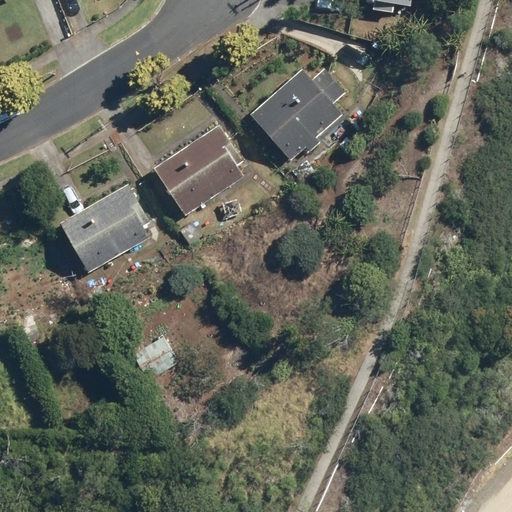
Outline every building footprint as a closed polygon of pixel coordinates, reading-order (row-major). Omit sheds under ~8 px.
[(334,113),(324,102),(336,91),(316,69),(304,79),(294,69),(243,115),(282,158),(295,146),(301,152),(312,142),(307,137),(334,113)] [(236,160),(212,124),(147,166),(179,214),(236,178),(227,165),(236,160)] [(123,184),(54,222),(81,271),(144,237),(138,226),(144,222),(123,184)] [(188,222),(176,229),(183,243),(195,236),(188,222)] [(0,323),(58,302),(36,243),(0,256),(0,323)] [(152,338),(118,356),(134,385),(167,367),(152,338)]
